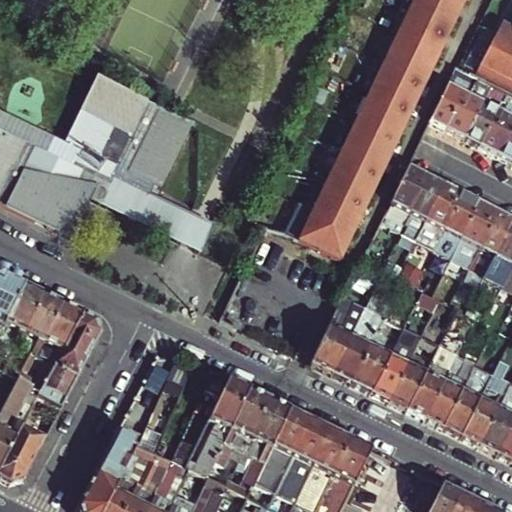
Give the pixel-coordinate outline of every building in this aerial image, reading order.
[(416,0),(413,7),(434,17),(442,0),(416,0)] [(467,0),(442,0),(434,17),(454,27),(467,0)] [(432,22),(434,17),(413,7),(399,36),(419,47),(432,22)] [(454,27),(434,17),(432,22),(419,47),(440,56),(454,27)] [(511,40),(498,33),(473,82),(489,90),(503,97),(509,100),(511,101),(511,40)] [(418,49),(419,47),(399,36),(384,66),(405,76),(418,49)] [(440,56),(419,47),(418,49),(405,76),(425,86),(440,56)] [(384,66),(369,96),(390,106),(403,80),(405,76),(384,66)] [(466,100),(473,82),(455,72),(447,90),(466,100)] [(425,86),(405,76),(403,80),(390,106),(411,116),(425,86)] [(0,129),(0,204),(54,232),(74,191),(93,200),(178,243),(193,215),(157,197),(193,125),(98,77),(66,141),(79,148),(70,165),(29,144),(15,137),(0,129)] [(466,100),(480,107),(489,90),(473,82),(466,100)] [(458,115),(466,100),(447,90),(444,95),(429,125),(443,132),(453,113),(458,115)] [(489,90),(480,107),(500,117),(506,106),(500,103),(503,97),(489,90)] [(376,135),(390,106),(369,96),(355,125),(376,135)] [(443,132),(462,142),(480,107),(466,100),(458,115),(453,113),(443,132)] [(506,106),(500,117),(511,123),(511,101),(509,100),(506,106)] [(376,135),(396,145),(411,116),(390,106),(376,135)] [(79,148),(66,141),(23,119),(0,107),(0,129),(15,137),(16,135),(30,139),(29,144),(70,165),(79,148)] [(462,142),(477,150),(487,130),(492,133),(500,117),(480,107),(462,142)] [(497,160),(511,131),(511,123),(500,117),(492,133),(487,130),(477,150),(497,160)] [(362,165),(376,135),(355,125),(341,154),(362,165)] [(511,131),(497,160),(511,168),(511,166),(511,131)] [(382,175),(396,145),(376,135),(362,165),(382,175)] [(347,194),(362,165),(341,154),(326,184),(347,194)] [(382,175),(362,165),(347,194),(368,204),(382,175)] [(390,207),(410,217),(420,197),(415,194),(423,178),(408,170),(390,207)] [(424,225),(443,189),(423,178),(415,194),(420,197),(410,217),(424,225)] [(326,184),(312,213),(333,223),(347,194),(326,184)] [(450,212),(458,196),(443,189),(424,225),(413,246),(433,256),(454,214),(450,212)] [(74,191),(54,232),(73,241),(93,200),(74,191)] [(353,233),(368,204),(347,194),(333,223),(353,233)] [(433,256),(448,264),(460,241),(477,206),(458,196),(450,212),(454,214),(433,256)] [(484,230),(492,214),(477,206),(460,241),(448,264),(468,274),(480,250),(482,245),(488,233),(484,230)] [(319,253),(333,223),(312,213),(298,243),(319,253)] [(482,281),(511,224),(492,214),(484,230),(488,233),(482,245),(480,250),(468,274),(482,281)] [(216,226),(193,215),(178,243),(202,255),(216,226)] [(410,217),(404,229),(399,239),(413,246),(424,225),(410,217)] [(384,218),(379,229),(399,239),(404,229),(384,218)] [(353,233),(333,223),(319,253),(339,263),(353,233)] [(511,223),(511,224),(482,281),(502,292),(511,272),(511,223)] [(511,272),(502,292),(511,296),(511,272)] [(0,333),(24,289),(0,277),(0,333)] [(16,351),(44,299),(24,289),(0,333),(0,344),(4,346),(0,354),(0,374),(2,376),(7,368),(16,351)] [(44,299),(16,351),(24,356),(15,373),(7,368),(2,376),(19,385),(22,386),(25,379),(35,362),(64,309),(44,299)] [(352,307),(343,302),(310,368),(330,378),(349,341),(336,334),(339,333),(352,307)] [(83,318),(64,309),(35,362),(43,367),(33,384),(25,379),(22,386),(41,396),(83,318)] [(363,312),(349,341),(330,378),(350,388),(380,326),(382,322),(363,312)] [(97,325),(83,318),(41,396),(38,400),(62,413),(101,340),(97,325)] [(380,326),(350,388),(369,397),(388,359),(379,355),(391,332),(380,326)] [(416,348),(419,341),(401,331),(398,339),(416,348)] [(419,341),(416,348),(421,350),(424,356),(415,373),(406,368),(387,406),(405,415),(424,376),(434,355),(437,350),(419,341)] [(393,347),(388,359),(369,397),(387,406),(406,368),(412,356),(393,347)] [(437,350),(434,355),(452,365),(454,359),(437,350)] [(441,432),(465,384),(456,380),(464,364),(454,359),(452,365),(442,386),(423,423),(441,432)] [(473,368),(465,384),(441,432),(458,441),(484,389),(490,377),(473,368)] [(0,420),(19,385),(2,376),(0,374),(0,384),(5,387),(0,395),(0,420)] [(405,415),(423,423),(442,386),(424,376),(405,415)] [(217,468),(249,393),(228,383),(209,424),(217,429),(197,470),(190,467),(187,473),(192,475),(210,485),(214,476),(217,468)] [(26,406),(33,410),(38,400),(41,396),(22,386),(19,385),(0,420),(0,470),(16,441),(9,437),(26,406)] [(489,425),(502,399),(484,389),(458,441),(477,450),(489,425)] [(495,459),(511,423),(511,391),(510,396),(505,393),(502,399),(489,425),(477,450),(495,459)] [(246,458),(251,447),(270,403),(249,393),(217,468),(229,473),(237,454),(246,458)] [(254,467),(262,471),(290,413),(270,403),(251,447),(262,453),(254,467)] [(290,413),(262,471),(255,487),(267,494),(284,457),(292,461),(310,423),(290,413)] [(310,423),(292,461),(300,464),(283,501),(295,507),(306,483),(330,433),(310,423)] [(511,423),(495,459),(511,467),(511,423)] [(16,441),(0,470),(0,482),(8,487),(25,483),(46,443),(22,430),(16,441)] [(352,444),(330,433),(306,483),(295,507),(292,511),(302,511),(303,511),(304,511),(309,511),(327,478),(333,482),(352,444)] [(117,437),(98,473),(112,480),(119,467),(126,471),(138,447),(117,437)] [(352,444),(333,482),(340,485),(326,511),(341,511),(370,453),(352,444)] [(103,511),(124,511),(137,487),(132,484),(144,462),(149,464),(154,456),(138,447),(126,471),(103,511)] [(137,487),(124,511),(147,511),(156,496),(148,492),(161,469),(169,472),(173,465),(154,456),(149,464),(137,487)] [(156,496),(147,511),(172,511),(174,508),(167,504),(180,479),(188,483),(192,475),(187,473),(173,465),(169,472),(156,496)] [(77,511),(103,511),(126,471),(119,467),(112,480),(98,473),(78,510),(77,511)] [(172,511),(186,511),(199,489),(207,493),(211,485),(210,485),(192,475),(188,483),(174,508),(172,511)] [(210,485),(211,485),(229,494),(231,495),(234,486),(214,476),(210,485)] [(209,511),(217,499),(224,503),(229,494),(211,485),(207,493),(196,511),(209,511)] [(454,511),(461,498),(442,488),(431,511),(454,511)] [(461,498),(454,511),(476,511),(479,507),(461,498)] [(245,511),(250,505),(242,501),(235,511),(245,511)]
